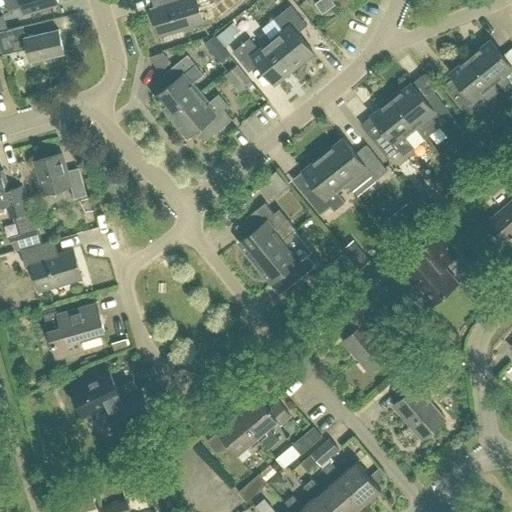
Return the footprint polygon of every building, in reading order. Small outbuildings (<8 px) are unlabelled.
[(6,0),(8,4),(21,0),(25,12),(58,2),(57,0),(6,0)] [(152,0),(157,14),(154,15),(160,34),(203,21),(197,0),(152,0)] [(317,0),(314,2),(322,13),(335,4),(332,0),(317,0)] [(270,38),(294,68),(314,53),(297,32),(307,24),(291,4),(273,18),(282,29),(270,38)] [(23,25),(0,30),(0,44),(2,51),(3,53),(27,47),(30,60),(64,51),(58,28),(26,37),(23,25)] [(294,68),(270,38),(258,48),(250,37),(232,50),(249,71),(258,63),(275,84),(294,68)] [(470,55),(493,83),(505,73),(511,82),(511,46),(503,54),(490,39),(470,55)] [(171,82),(155,95),(172,116),(200,93),(192,83),(203,74),(188,54),(163,73),(171,82)] [(493,83),(470,55),(450,71),(462,87),(451,96),(467,115),(498,91),(492,83),(493,83)] [(412,82),(391,98),(414,126),(425,139),(445,123),(440,117),(449,110),(434,91),(425,98),(412,82)] [(200,93),(172,116),(187,135),(203,123),(212,134),(232,118),(223,108),(228,104),(219,93),(207,102),(200,93)] [(404,134),(414,126),(391,98),(371,114),(384,130),(373,139),(389,158),(399,150),(403,155),(414,146),(404,134)] [(343,137),(323,153),(345,181),(353,190),(363,182),(367,186),(387,170),(367,144),(356,153),(343,137)] [(67,170),(62,152),(34,160),(44,193),(71,185),(75,197),(87,193),(79,167),(67,170)] [(336,189),(345,181),(323,153),(303,169),(315,185),(304,194),(320,214),(331,204),(335,209),(346,201),(336,189)] [(0,205),(6,204),(10,216),(31,210),(23,184),(9,189),(3,168),(0,169),(0,205)] [(511,185),(511,200),(487,221),(505,242),(511,235),(511,185)] [(239,241),(256,262),(284,239),(276,229),(287,220),(278,209),(273,212),(265,202),(245,218),(254,229),(239,241)] [(456,255),(437,234),(417,251),(423,257),(404,273),(431,305),(457,282),(443,266),(456,255)] [(348,249),(364,268),(376,257),(360,238),(348,249)] [(284,239),(256,262),(271,282),(287,269),(296,280),(316,264),(307,254),(311,251),(302,239),(291,248),(284,239)] [(52,254),(48,241),(21,248),(26,266),(32,264),(39,289),(81,277),(73,248),(52,254)] [(104,327),(97,302),(58,313),(57,309),(43,313),(56,357),(83,349),(79,335),(104,327)] [(376,321),(360,302),(341,319),(352,332),(343,340),(369,370),(392,351),(371,326),(376,321)] [(429,388),(412,369),(393,386),(403,397),(393,405),(422,438),(445,417),(423,393),(429,388)] [(109,371),(71,389),(84,416),(106,406),(119,432),(155,415),(141,387),(138,388),(134,380),(118,387),(109,371)] [(238,412),(257,436),(268,449),(279,440),(268,427),(277,419),(280,423),(290,414),(278,399),(268,407),(258,395),(238,412)] [(237,453),(257,436),(238,412),(217,429),(218,430),(207,438),(218,451),(228,443),(237,453)] [(305,452),(326,438),(321,430),(300,444),(305,452)] [(330,438),(312,454),(321,465),(340,449),(330,438)] [(324,469),(334,480),(337,477),(362,506),(381,489),(357,460),(341,474),(331,462),(324,469)] [(333,511),(354,511),(362,506),(337,477),(334,480),(322,490),(312,479),(305,485),(315,497),(318,494),(333,511)] [(300,511),(333,511),(318,494),(315,497),(303,507),(293,495),(286,502),(294,511),(297,511),(299,511),(300,511)] [(131,511),(128,499),(100,507),(101,511),(131,511)]
